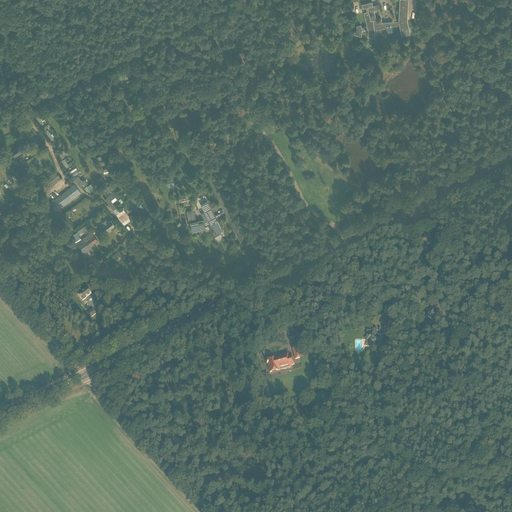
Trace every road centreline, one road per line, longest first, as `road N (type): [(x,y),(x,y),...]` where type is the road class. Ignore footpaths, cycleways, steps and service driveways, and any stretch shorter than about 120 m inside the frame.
road 1 (secondary): [(84,375),(511,157)]
road 2 (track): [(15,114),(236,0)]
road 3 (unclassified): [(211,511),(89,381)]
